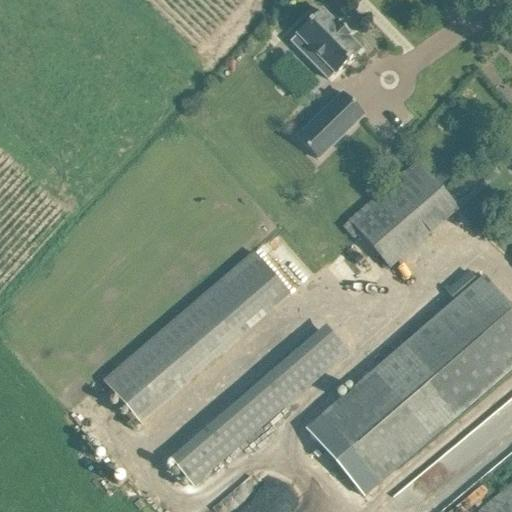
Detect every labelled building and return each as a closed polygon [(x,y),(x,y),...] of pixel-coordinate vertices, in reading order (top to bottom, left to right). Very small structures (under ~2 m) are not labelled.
[(350,35),(339,23),(337,26),(322,11),(297,35),(298,36),(291,43),(328,80),(335,74),(336,74),(360,50),(347,37),(350,35)] [(297,138),(318,160),(364,115),(343,93),(297,138)] [(500,174),(484,155),(443,190),(459,209),(500,174)] [(135,424),(290,297),(252,252),(98,379),(135,424)] [(322,419),(307,431),(363,496),(511,366),(511,308),(487,279),(486,277),(479,283),(470,272),(446,293),(456,303),(322,419)] [(323,324),(165,458),(190,487),(348,353),(323,324)] [(511,511),(511,484),(478,511),(511,511)]
